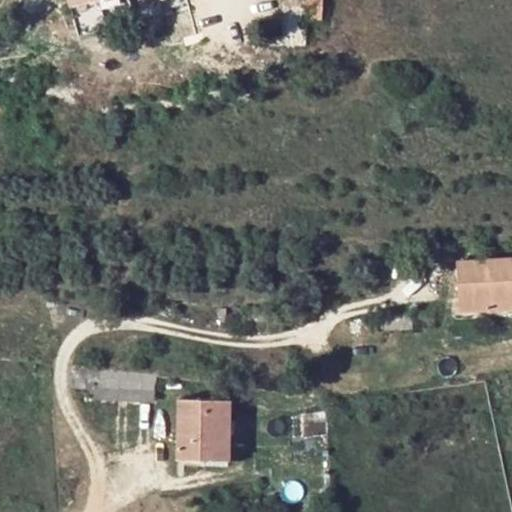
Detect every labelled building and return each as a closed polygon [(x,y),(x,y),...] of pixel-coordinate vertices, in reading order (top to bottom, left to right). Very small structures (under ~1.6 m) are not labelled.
[(306,17),(306,0),(283,0),(282,16),(306,17)] [(320,0),(306,0),(306,17),(320,17),(320,0)] [(280,37),(282,16),(268,16),(269,37),(280,37)] [(305,45),(306,17),(282,16),(280,37),(280,45),(305,45)] [(280,37),(269,37),(270,45),(280,45),(280,37)] [(432,85),(419,83),(418,95),(431,96),(432,85)] [(491,298),(511,297),(511,258),(456,262),(459,309),(491,307),(491,298)] [(511,306),(511,297),(491,298),(491,307),(511,306)] [(273,311),(245,310),(245,321),(272,321),(273,311)] [(411,313),(382,315),(383,328),(412,326),(411,313)] [(83,368),(70,367),(69,385),(93,387),(93,395),(153,400),(155,376),(155,374),(138,372),(83,368)] [(229,400),(179,398),(178,458),(201,458),(202,450),(228,451),(229,400)] [(228,459),(228,451),(202,450),(201,458),(228,459)]
